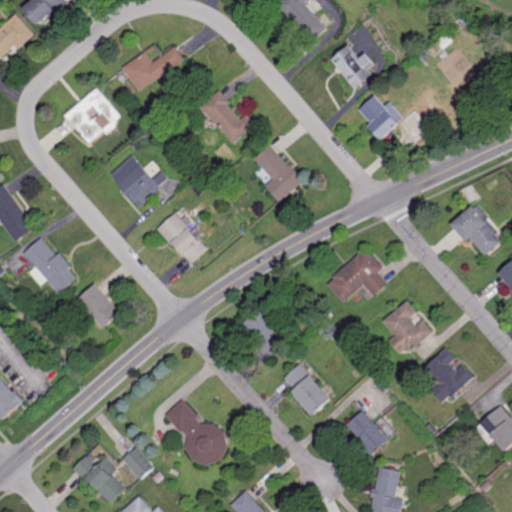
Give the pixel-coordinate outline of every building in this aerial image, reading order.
[(54,15),(52,13),(40,22),(26,4),(31,0),(70,0),(72,2),(54,15)] [(312,0),(317,6),(321,3),(334,21),(331,24),(334,28),(315,43),(293,14),(291,15),(280,1),(281,0),(312,0)] [(37,33),(21,48),(17,44),(0,59),(0,28),(18,12),(37,33)] [(189,58),(142,91),(125,66),(159,43),(167,54),(179,45),(189,58)] [(363,57),(369,52),(379,63),(373,68),(377,73),(359,87),(335,58),(352,43),(363,57)] [(412,55),(407,49),(412,45),(417,52),(412,55)] [(429,66),(426,68),(423,64),(422,64),(416,57),(421,53),(427,60),(425,62),(429,66)] [(124,115),(120,118),(118,126),(109,134),(106,130),(92,142),(68,114),(100,87),(124,115)] [(244,119),(250,113),(259,123),(236,143),(218,122),(216,125),(212,122),(215,119),(203,105),(222,89),(232,101),(230,103),(244,119)] [(391,108),(396,104),(408,117),(403,121),(404,122),(384,140),(371,125),(374,122),(362,109),(379,94),(391,108)] [(290,165),(292,163),(307,180),(282,203),(256,173),(263,166),(256,158),(272,145),(290,165)] [(201,164),(196,158),(204,152),(209,157),(201,164)] [(150,172),(153,169),(150,165),(155,160),(171,178),(162,186),(164,188),(143,207),(126,192),(114,174),(135,155),(150,172)] [(25,209),(26,208),(29,212),(28,213),(38,227),(18,242),(0,217),(0,187),(6,183),(25,209)] [(492,217),(489,220),(491,222),(489,224),(505,242),(488,256),(473,238),(469,241),(455,224),(477,205),(478,207),(481,205),(492,217)] [(184,218),(188,215),(194,223),(190,226),(194,230),(198,226),(204,233),(200,237),(210,249),(193,264),(176,243),(173,245),(159,228),(178,212),(184,218)] [(246,235),(243,234),(243,230),(239,230),(239,227),(243,228),(243,223),(247,223),(246,235)] [(59,256),(63,253),(74,266),(71,269),(79,279),(61,294),(27,253),(44,238),(59,256)] [(384,269),(380,272),(390,284),(376,296),(366,285),(345,303),(329,284),(336,279),(334,277),(361,254),(363,256),(369,250),(384,269)] [(511,283),(503,273),(511,265),(511,283)] [(106,329),(105,327),(101,330),(95,324),(99,320),(81,299),(99,283),(125,313),(106,329)] [(418,325),(424,320),(434,333),(410,352),(407,349),(401,353),(391,341),(397,336),(385,321),(409,302),(418,313),(412,318),(418,325)] [(270,361),(249,335),(254,331),(247,323),(262,310),(290,344),(270,361)] [(320,326),(313,319),(318,314),(325,321),(320,326)] [(343,352),(339,347),(345,341),(349,346),(343,352)] [(459,372),(465,366),(476,377),(453,398),(426,370),(449,348),(459,358),(452,364),(459,372)] [(315,417),(294,393),(297,390),(286,379),(302,365),(333,400),(315,417)] [(0,371),(18,392),(19,391),(29,401),(6,421),(0,414),(0,371)] [(203,424),(216,424),(227,433),(230,447),(223,460),(209,466),(195,461),(188,448),(190,436),(185,431),(183,433),(168,415),(185,400),(201,418),(199,420),(203,424)] [(511,450),(509,453),(494,436),(502,429),(492,417),(503,407),(511,417),(511,450)] [(373,456),(372,456),(360,442),(361,440),(361,439),(349,425),(365,412),(390,441),(373,456)] [(433,435),(427,427),(431,424),(438,431),(433,435)] [(124,460),(143,480),(156,468),(138,448),(124,460)] [(100,460),(96,463),(100,467),(103,465),(114,476),(116,475),(130,488),(114,504),(101,490),(101,491),(88,478),(87,480),(77,469),(89,457),(89,458),(93,454),(100,460)] [(397,498),(405,500),(403,511),(373,511),(375,498),(372,497),(374,489),(377,490),(381,467),(402,471),(397,498)] [(160,482),(155,477),(160,472),(165,477),(160,482)] [(486,491),(482,486),(488,482),(492,487),(486,491)] [(238,511),(232,505),(248,491),(266,511),(238,511)] [(156,511),(162,507),(166,511),(124,511),(142,497),(156,511)]
